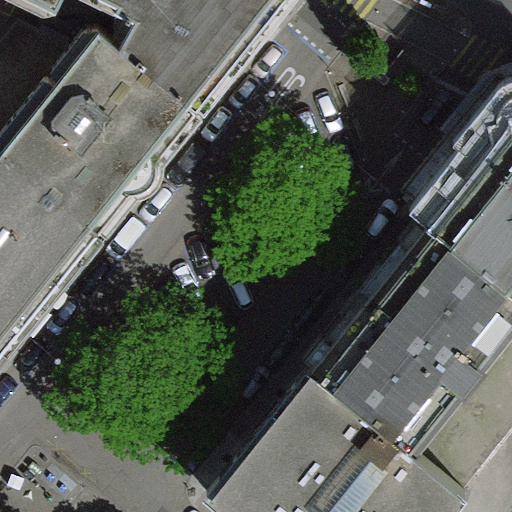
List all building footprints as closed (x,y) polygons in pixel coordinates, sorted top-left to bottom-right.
[(58,0),(23,0),(34,5),(43,10),(57,4),(58,0)] [(97,0),(126,15),(115,39),(197,106),(283,0),(97,0)] [(0,134),(64,56),(21,22),(0,48),(0,134)] [(64,56),(0,134),(0,145),(99,227),(197,106),(115,39),(98,26),(88,26),(64,56)] [(511,113),(431,218),(511,284),(511,113)] [(0,348),(99,227),(0,145),(0,348)] [(511,330),(511,284),(431,218),(311,364),(418,446),(511,330)] [(511,330),(418,446),(467,488),(511,431),(511,330)] [(418,446),(311,364),(209,490),(234,511),(447,511),(467,488),(418,446)]
